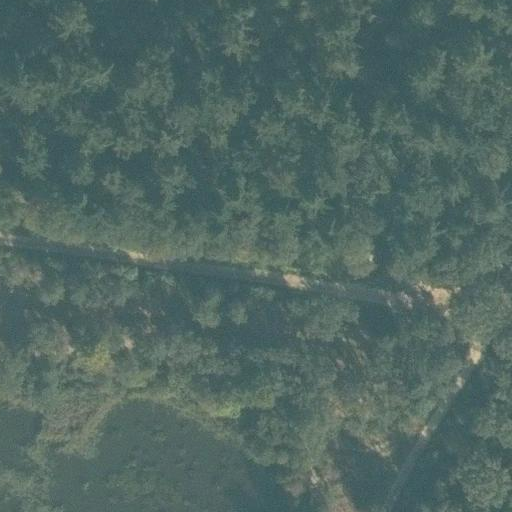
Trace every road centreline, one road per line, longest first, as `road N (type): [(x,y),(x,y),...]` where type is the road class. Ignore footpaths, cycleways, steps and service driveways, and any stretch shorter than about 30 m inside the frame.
road 1 (track): [(492,310),(0,240)]
road 2 (track): [(492,310),(385,511)]
